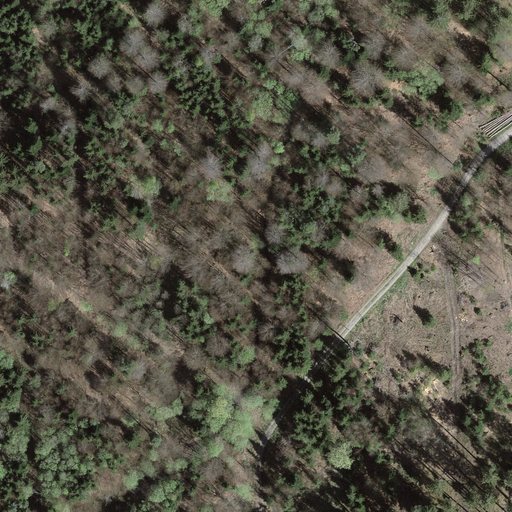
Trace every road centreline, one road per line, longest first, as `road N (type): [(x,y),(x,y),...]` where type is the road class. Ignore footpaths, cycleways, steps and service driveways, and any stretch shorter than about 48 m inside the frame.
road 1 (track): [(117,511),(246,382),(308,0)]
road 2 (track): [(260,511),(266,479),(335,343),(470,169),(511,140)]
